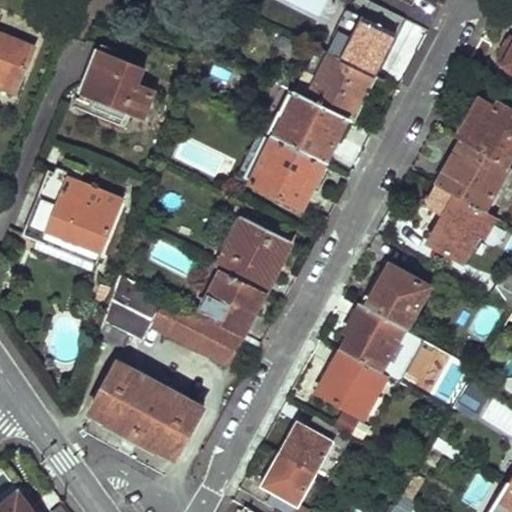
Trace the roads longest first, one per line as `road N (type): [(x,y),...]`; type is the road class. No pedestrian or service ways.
road 1 (residential): [(472,0),(198,511)]
road 2 (unknown): [(0,222),(76,43)]
road 3 (secondary): [(22,400),(103,511)]
